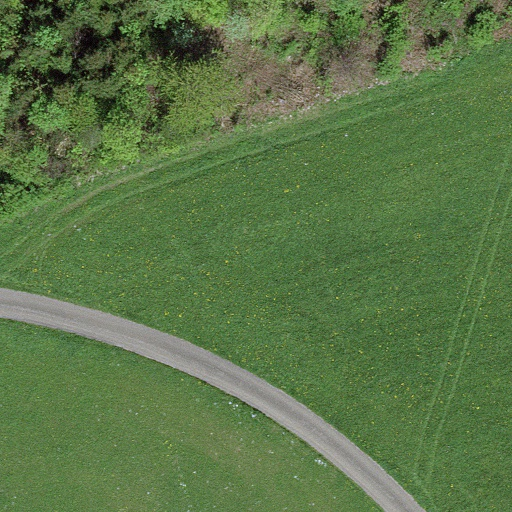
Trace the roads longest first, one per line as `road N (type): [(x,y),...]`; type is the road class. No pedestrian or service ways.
road 1 (track): [(0,258),(511,80)]
road 2 (unclassified): [(412,511),(377,472),(208,374),(122,334),(0,312)]
